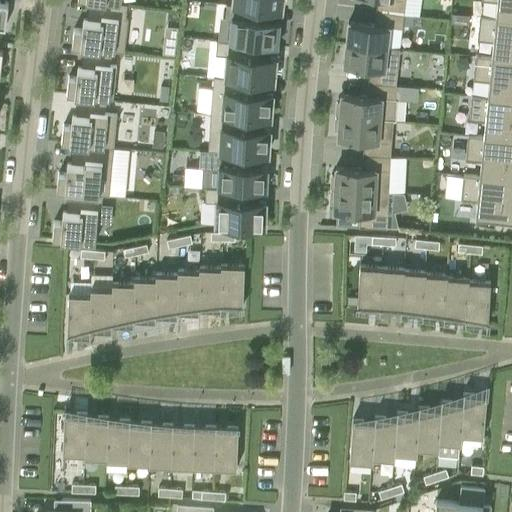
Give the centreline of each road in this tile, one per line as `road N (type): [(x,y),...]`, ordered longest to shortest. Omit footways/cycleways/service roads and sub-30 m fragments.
road 1 (residential): [(2,511),(6,374),(41,0)]
road 2 (residential): [(287,511),(299,168),(314,0)]
